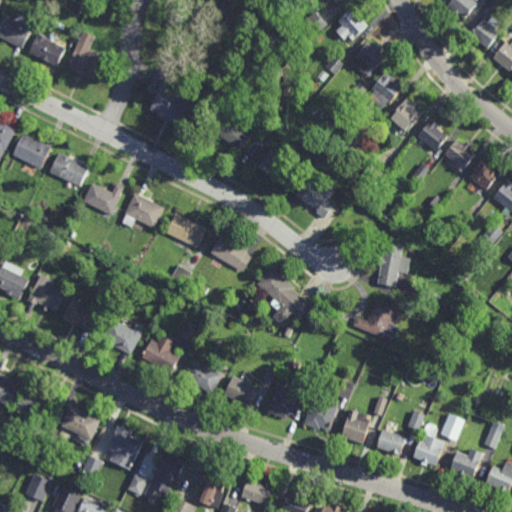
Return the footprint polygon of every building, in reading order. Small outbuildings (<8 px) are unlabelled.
[(477,0),(477,1),(479,3),(465,20),(459,15),(458,17),(453,13),(454,11),(449,6),(453,0),(477,0)] [(495,13),(486,5),(490,0),(503,0),(505,1),(495,13)] [(109,18),(98,13),(101,6),(112,10),(109,18)] [(349,44),(346,39),(344,40),(336,32),(342,26),(338,21),(352,8),(368,26),(349,44)] [(313,38),(301,24),(315,12),(327,26),(313,38)] [(29,18),(30,15),(34,17),(32,20),(36,22),(33,28),(34,28),(24,49),(0,37),(0,24),(5,14),(16,19),(19,13),(29,18)] [(502,23),(497,29),(502,33),(489,49),(472,35),(485,19),(489,22),(493,16),(502,23)] [(96,80),(68,68),(85,31),(97,36),(91,49),(103,55),(101,59),(105,60),(96,80)] [(58,66),(30,52),(40,34),(50,39),(50,40),(66,49),(58,66)] [(511,71),(511,73),(503,67),(501,69),(498,67),(500,64),(494,58),(507,42),(511,46),(511,71)] [(373,47),(376,43),(383,49),(380,53),(386,58),(370,78),(362,71),(366,66),(355,58),(368,43),(373,47)] [(333,75),(332,73),(330,75),(328,74),(330,72),(325,67),(336,56),(344,64),(333,75)] [(185,127),(159,116),(160,113),(152,110),(162,86),(154,82),(159,69),(175,75),(170,85),(198,97),(185,127)] [(399,77),(396,81),(402,86),(401,87),(403,89),(389,106),(387,104),(382,110),(368,99),(373,93),(371,91),(372,89),(371,88),(374,84),(376,86),(386,73),(393,79),(396,75),(399,77)] [(356,104),(348,97),(359,84),(367,90),(356,104)] [(415,125),(407,134),(390,119),(408,99),(424,114),(417,122),(418,123),(415,125)] [(247,148),(244,146),(240,151),(231,143),(229,145),(226,142),(227,141),(215,131),(229,114),(256,136),(247,148)] [(437,152),(435,151),(434,153),(432,151),(433,149),(429,146),(428,147),(427,146),(428,145),(418,137),(432,120),(440,126),(439,127),(444,131),(443,133),(449,138),(437,152)] [(0,121),(18,130),(7,151),(6,151),(0,164),(0,121)] [(364,147),(365,148),(354,161),(340,149),(350,136),(353,138),(361,127),(372,136),(364,147)] [(32,138),(33,136),(47,143),(46,144),(54,148),(43,170),(15,156),(25,135),(32,138)] [(464,145),(467,141),(473,146),(470,150),(476,154),(460,174),(447,164),(451,160),(445,156),(457,140),(464,145)] [(288,189),(262,168),(275,150),(302,170),(288,189)] [(68,157),(69,154),(85,162),(84,164),(91,167),(81,187),(51,172),(60,153),(68,157)] [(489,165),(491,163),(495,167),(494,169),(500,174),(488,190),(470,177),(483,160),(489,165)] [(375,185),(363,175),(372,164),(384,175),(375,185)] [(420,181),(414,175),(424,164),(430,170),(420,181)] [(364,197),(360,194),(362,192),(356,187),(363,178),(373,186),(364,197)] [(320,186),(321,184),(326,188),(330,183),(337,188),(329,198),(336,203),(326,217),(316,210),(318,208),(298,193),(301,189),(304,191),(312,180),(320,186)] [(510,182),(511,182),(511,183),(511,210),(511,209),(506,215),(501,211),(505,206),(495,198),(508,181),(510,182)] [(102,187),(103,184),(108,187),(107,189),(113,192),(118,184),(126,188),(122,197),(123,197),(114,216),(85,202),(94,183),(102,187)] [(157,230),(146,225),(143,232),(134,227),(134,229),(124,224),(128,216),(127,215),(137,194),(167,209),(157,230)] [(46,221),(40,217),(42,212),(49,216),(46,221)] [(197,222),(197,221),(208,226),(199,246),(168,232),(177,213),(197,222)] [(467,225),(461,221),(466,213),(472,217),(467,225)] [(493,243),(482,235),(493,222),(503,230),(493,243)] [(458,236),(453,232),(457,226),(462,230),(458,236)] [(53,241),(46,237),(49,232),(56,235),(53,241)] [(245,270),(212,252),(222,234),(248,249),(247,251),(253,255),(245,270)] [(398,286),(379,283),(383,263),(380,263),(382,255),(384,255),(388,239),(406,242),(398,286)] [(26,267),(23,273),(31,277),(20,299),(7,292),(8,290),(0,286),(0,271),(4,264),(5,264),(8,258),(26,267)] [(183,288),(169,280),(179,264),(193,272),(183,288)] [(301,318),(293,311),(283,324),(273,316),(283,304),(258,283),(273,266),(297,286),(295,288),(313,303),(301,318)] [(58,310),(50,306),(48,309),(43,307),(45,304),(39,301),(38,303),(29,299),(43,272),(55,278),(52,284),(67,291),(58,310)] [(167,301),(158,297),(166,283),(174,288),(167,301)] [(206,294),(199,290),(202,283),(210,287),(206,294)] [(415,302),(401,296),(407,284),(420,290),(415,302)] [(92,331),(64,317),(73,298),(102,312),(92,331)] [(392,322),(402,326),(395,341),(385,337),(385,338),(354,324),(358,314),(369,319),(378,298),(399,307),(392,322)] [(134,322),(136,319),(146,325),(141,334),(143,334),(131,354),(102,337),(114,317),(122,321),(125,316),(134,322)] [(195,344),(180,335),(189,319),(204,328),(195,344)] [(289,337),(283,333),(288,325),(294,329),(289,337)] [(181,354),(176,364),(178,365),(176,367),(174,366),(171,372),(159,365),(158,368),(153,365),(154,363),(142,356),(145,351),(144,351),(146,348),(147,349),(153,339),(181,354)] [(238,355),(233,353),(237,344),(242,347),(238,355)] [(213,393),(184,376),(194,357),(224,374),(213,393)] [(298,370),(290,366),(294,359),(302,363),(298,370)] [(456,377),(450,374),(448,379),(445,378),(452,361),(461,365),(456,377)] [(272,382),(264,378),(271,363),(279,367),(272,382)] [(11,406),(0,400),(0,369),(23,381),(11,406)] [(242,378),(243,376),(249,379),(248,381),(261,388),(251,406),(226,393),(235,375),(242,378)] [(352,380),(352,381),(357,383),(350,400),(339,395),(345,379),(347,379),(348,378),(352,380)] [(49,422),(28,411),(27,414),(17,409),(29,384),(60,399),(49,422)] [(297,413),(293,412),(292,414),(291,414),(289,418),(269,410),(279,388),(303,399),(297,413)] [(338,401),(341,402),(332,430),(322,426),(321,428),(320,428),(320,430),(315,428),(315,426),(306,423),(313,399),(320,402),(322,395),(330,398),(332,394),(340,396),(338,401)] [(383,415),(374,412),(380,395),(389,398),(383,415)] [(92,439),(62,425),(72,405),(102,419),(92,439)] [(365,443),(357,440),(357,443),(352,441),(352,440),(342,436),(351,408),(361,411),(359,417),(372,421),(365,443)] [(419,430),(409,426),(415,410),(426,414),(419,430)] [(458,440),(441,433),(450,412),(466,419),(458,440)] [(446,440),(443,446),(444,446),(437,465),(429,462),(428,465),(421,463),(423,460),(414,456),(421,438),(424,439),(426,433),(424,428),(425,424),(430,422),(434,424),(436,428),(434,433),(430,434),(446,440)] [(131,469),(111,459),(115,451),(108,447),(120,424),(134,430),(132,434),(145,440),(131,469)] [(408,442),(406,441),(402,454),(394,451),(393,455),(385,453),(386,449),(378,446),(384,427),(408,435),(408,437),(410,438),(408,442)] [(495,449),(484,443),(492,427),(503,432),(495,449)] [(56,453),(43,447),(49,434),(62,440),(56,453)] [(474,477),(467,474),(465,479),(457,476),(459,471),(451,468),(458,450),(469,454),(472,447),(484,453),(474,477)] [(180,477),(175,475),(172,481),(160,475),(162,469),(158,467),(159,466),(156,465),(158,460),(161,462),(166,450),(188,460),(180,477)] [(97,476),(94,475),(92,481),(82,476),(84,470),(83,469),(90,454),(104,460),(97,476)] [(503,469),(507,460),(511,462),(511,490),(511,493),(502,489),(501,491),(493,487),(494,485),(486,482),(493,466),(489,464),(491,459),(497,462),(496,466),(503,469)] [(223,492),(218,490),(212,506),(199,501),(205,485),(201,484),(209,466),(230,475),(223,492)] [(45,500),(27,493),(36,472),(54,480),(45,500)] [(140,497),(136,496),(137,493),(129,489),(136,472),(149,478),(140,497)] [(258,481),(265,483),(265,484),(273,487),(268,504),(252,499),(252,501),(248,500),(249,497),(243,495),(249,478),(258,481)] [(74,511),(66,511),(54,506),(63,485),(82,493),(74,511)] [(314,502),(310,511),(286,511),(284,511),(285,506),(282,505),(284,500),(287,502),(290,493),(314,502)] [(196,511),(171,511),(179,496),(199,506),(196,511)] [(106,511),(108,505),(85,497),(79,511),(106,511)] [(237,511),(221,511),(225,503),(239,507),(237,511)]
